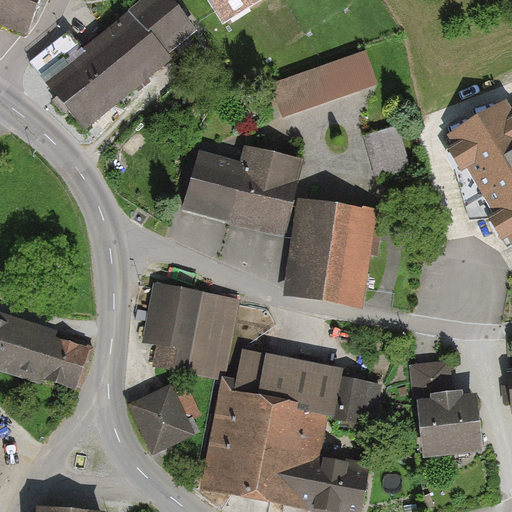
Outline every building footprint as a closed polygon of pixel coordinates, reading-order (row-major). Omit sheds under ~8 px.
[(0,0),(0,20),(29,33),(42,0),(0,0)] [(200,41),(166,0),(149,0),(47,84),(87,133),(200,41)] [(213,0),(219,9),(232,0),(244,0),(247,4),(254,0),(213,0)] [(366,53),(273,85),(282,117),(378,84),(366,53)] [(511,110),(506,100),(447,136),(452,145),(447,149),(461,173),(467,170),(494,214),(488,218),(502,242),(508,239),(511,244),(511,110)] [(396,129),(365,139),(378,180),(409,171),(396,129)] [(245,169),(200,157),(187,207),(280,232),(299,162),(250,149),(245,169)] [(380,218),(311,206),(296,295),(365,307),(380,218)] [(233,302),(150,285),(141,328),(147,329),(144,344),(156,347),(154,358),(160,359),(158,370),(217,382),(233,302)] [(0,373),(52,390),(54,385),(77,393),(90,354),(61,344),(64,336),(0,314),(0,373)] [(350,371),(246,352),(241,381),(224,377),(203,491),(319,511),(360,511),(368,471),(321,463),(330,417),(369,425),(376,386),(348,380),(350,371)] [(451,364),(414,367),(417,402),(425,401),(430,462),(487,457),(482,396),(454,399),(451,364)] [(185,382),(132,408),(154,454),(198,433),(189,416),(199,412),(185,382)]
